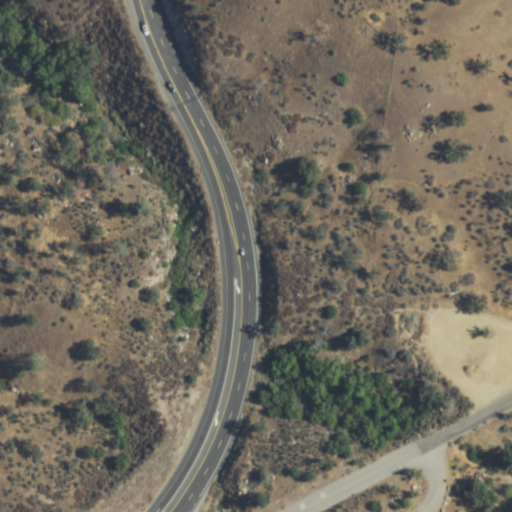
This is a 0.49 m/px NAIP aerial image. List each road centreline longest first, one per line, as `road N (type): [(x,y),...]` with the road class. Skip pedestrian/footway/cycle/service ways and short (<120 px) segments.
road 1 (primary): [(144,0),(206,140),(241,266),(236,390),(187,495),(171,511)]
road 2 (residential): [(511,402),(293,511)]
